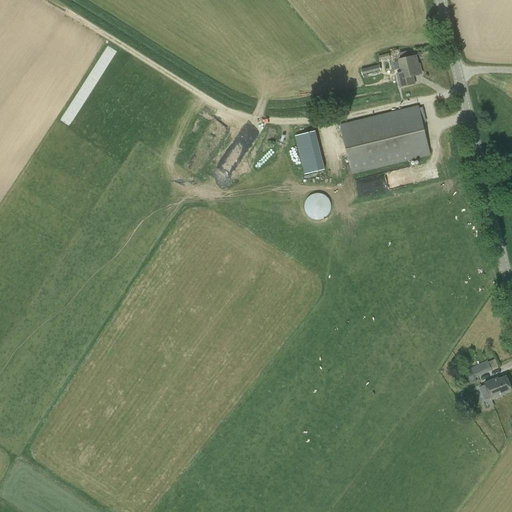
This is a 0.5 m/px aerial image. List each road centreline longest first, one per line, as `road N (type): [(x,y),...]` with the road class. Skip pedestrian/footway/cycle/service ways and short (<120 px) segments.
road 1 (track): [(68,11),(216,105),(256,120),(316,120),(461,91)]
road 2 (tertiary): [(440,0),(511,298)]
